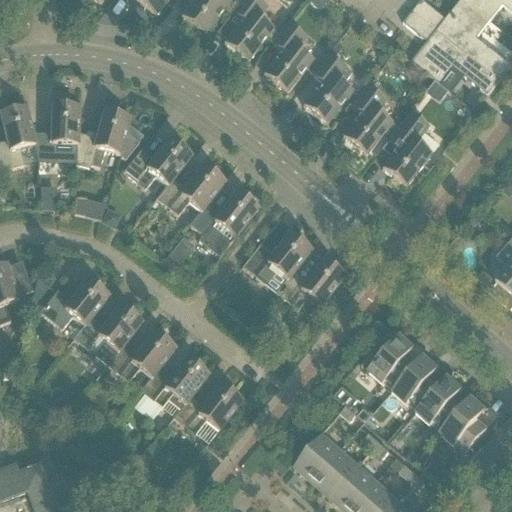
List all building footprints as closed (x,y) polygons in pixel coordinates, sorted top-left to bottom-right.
[(154,20),(166,5),(170,0),(131,0),(130,2),(154,20)] [(203,39),(216,23),(233,2),(234,0),(233,0),(195,0),(180,21),(203,39)] [(246,66),(259,50),(272,33),(257,21),(265,10),(253,0),(244,0),(231,16),(241,24),(223,47),(246,66)] [(323,0),(312,0),(308,6),(319,14),(328,3),(323,0)] [(511,0),(462,0),(461,3),(489,25),(502,9),(511,16),(511,0)] [(489,25),(461,3),(445,22),(421,4),(412,15),(499,84),(511,69),(476,42),(489,25)] [(499,84),(412,15),(403,27),(426,46),(411,66),(435,85),(439,88),(452,72),(487,99),(499,84)] [(286,97),(298,81),(312,64),(296,52),(305,41),(287,27),(283,32),(271,48),(281,55),(262,79),(286,97)] [(325,128),(338,113),(351,96),(340,87),(349,76),(327,59),(311,79),(320,87),(302,110),(325,128)] [(435,85),(425,97),(439,108),(448,96),(439,88),(435,85)] [(365,160),(377,144),(391,127),(375,115),(384,104),(366,90),(348,113),(358,121),(342,141),(365,160)] [(50,138),(31,137),(34,150),(33,150),(36,166),(60,166),(74,167),(75,149),(76,149),(77,137),(77,111),(51,110),(50,138)] [(0,175),(23,170),(19,153),(33,150),(34,150),(31,137),(25,112),(0,117),(0,122),(6,145),(0,146),(0,175)] [(76,149),(75,149),(74,167),(74,170),(88,173),(89,170),(98,172),(103,156),(118,160),(125,136),(129,123),(103,115),(97,138),(86,135),(85,140),(77,137),(76,149)] [(430,158),(415,146),(428,130),(410,116),(383,150),(393,158),(381,172),(405,191),(430,158)] [(125,136),(118,160),(124,165),(138,147),(125,136)] [(173,182),(191,160),(170,143),(152,166),(139,155),(126,171),(122,177),(143,194),(154,181),(165,190),(166,190),(173,182)] [(206,208),(224,186),(203,170),(186,192),(173,182),(166,190),(165,190),(155,203),(177,220),(187,207),(199,216),(200,217),(206,208)] [(511,186),(508,183),(499,193),(509,202),(511,197),(511,186)] [(257,212),(254,210),(256,207),(242,196),(240,199),(236,196),(219,218),(206,208),(200,217),(199,216),(188,229),(201,240),(197,246),(218,262),(233,243),(257,212)] [(83,221),(84,203),(73,202),(73,219),(83,221)] [(293,276),(310,254),(289,238),(272,260),(258,249),(241,271),(263,289),(274,275),(285,284),(286,285),(293,276)] [(495,285),(487,295),(510,315),(511,311),(511,242),(511,243),(496,261),(508,271),(495,285)] [(168,260),(164,264),(174,273),(178,268),(168,260)] [(319,311),(343,280),(323,264),(305,286),(293,276),(286,285),(285,284),(274,298),(296,315),(307,302),(319,311)] [(0,329),(9,326),(3,310),(17,305),(4,268),(0,269),(0,329)] [(90,322),(107,300),(87,284),(69,306),(56,295),(44,311),(38,317),(60,334),(71,321),(82,330),(83,330),(90,322)] [(105,369),(116,356),(117,357),(123,349),(141,327),(120,310),(103,332),(90,322),(83,330),(82,330),(72,343),(94,361),(105,369)] [(156,375),(174,353),(153,336),(136,359),(123,349),(117,357),(116,356),(105,369),(127,387),(138,373),(149,382),(150,383),(156,375)] [(389,337),(361,370),(367,376),(382,389),(383,389),(384,388),(392,395),(391,397),(392,397),(415,370),(406,362),(401,358),(409,349),(398,340),(396,343),(389,337)] [(415,370),(392,397),(406,410),(408,408),(416,416),(415,417),(415,418),(439,391),(430,383),(426,380),(434,370),(423,361),(415,370)] [(190,400),(207,379),(187,363),(169,385),(156,375),(150,383),(149,382),(138,396),(172,422),(182,409),(183,409),(190,401),(190,400)] [(439,391),(415,418),(430,431),(432,429),(440,437),(439,438),(439,439),(468,405),(459,397),(453,404),(449,400),(457,391),(447,382),(439,391)] [(217,435),(241,405),(220,389),(203,411),(190,401),(183,409),(182,409),(172,422),(194,439),(204,426),(207,428),(217,435)] [(468,405),(439,439),(454,451),(455,450),(465,458),(465,457),(471,462),(482,451),(476,445),(487,433),(477,424),(473,421),(481,412),(470,403),(468,405)] [(349,426),(355,419),(345,411),(339,417),(349,426)] [(51,412),(41,425),(51,433),(61,420),(51,412)] [(363,414),(357,420),(364,427),(370,420),(363,414)] [(311,487),(340,454),(321,438),(306,456),(293,471),(311,487)] [(372,455),(378,447),(368,438),(362,445),(372,455)] [(382,464),(388,456),(378,447),(372,455),(382,464)] [(330,503),(358,470),(340,454),(311,487),(330,503)] [(95,455),(87,465),(106,479),(114,470),(95,455)] [(0,511),(64,511),(55,487),(47,490),(39,469),(17,476),(14,468),(0,473),(0,511)] [(340,511),(353,511),(376,486),(358,470),(330,503),(340,511)] [(408,486),(414,479),(403,470),(398,477),(408,486)] [(418,495),(424,488),(414,479),(408,486),(418,495)] [(385,511),(394,502),(376,486),(353,511),(385,511)] [(406,511),(394,502),(385,511),(406,511)]
